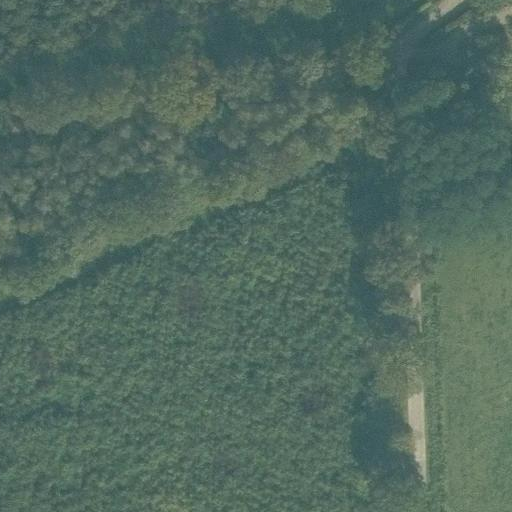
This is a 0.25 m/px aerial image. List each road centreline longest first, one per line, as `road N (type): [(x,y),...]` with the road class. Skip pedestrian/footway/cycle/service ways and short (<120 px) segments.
road 1 (unclassified): [(379,59),(400,89),(420,511)]
road 2 (unclassified): [(379,59),(0,126)]
